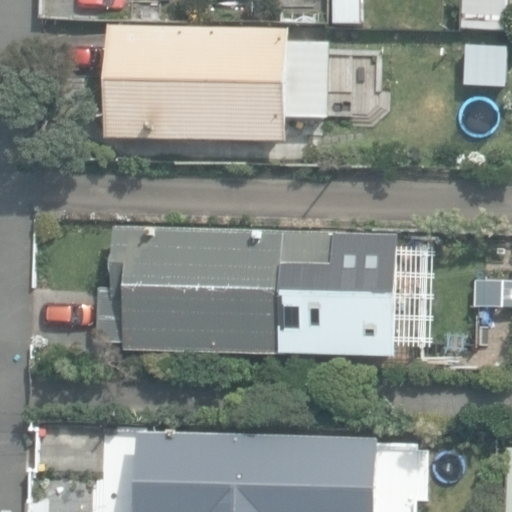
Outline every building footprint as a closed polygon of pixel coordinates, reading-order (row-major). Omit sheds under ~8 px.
[(337,0),(337,24),(366,24),(366,0),(337,0)] [(466,0),(465,29),(507,32),(508,0),(466,0)] [(297,28),(111,24),(108,138),(293,142),(293,120),(338,121),(340,41),(296,41),(297,28)] [(466,82),(509,83),(510,49),(467,48),(466,82)] [(128,350),(401,359),(404,238),(119,229),(117,291),(105,290),(103,343),(128,344),(128,350)] [(502,351),(511,351),(511,304),(503,304),(502,351)] [(32,472),(105,474),(106,426),(33,424),(32,472)] [(380,511),(383,442),(143,433),(141,495),(140,511),(380,511)]
